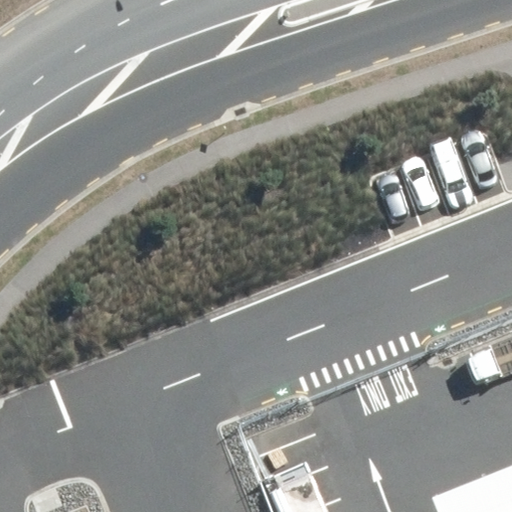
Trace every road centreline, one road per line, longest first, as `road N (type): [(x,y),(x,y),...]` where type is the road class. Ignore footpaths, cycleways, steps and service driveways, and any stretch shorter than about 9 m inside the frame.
road 1 (unclassified): [(455,0),(140,101),(0,165)]
road 2 (unclassified): [(0,138),(87,50),(159,0)]
